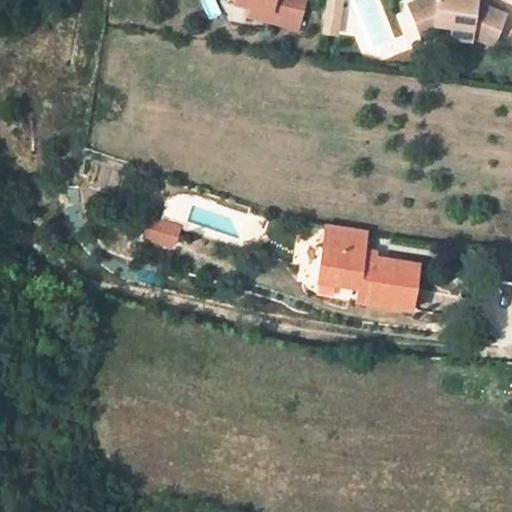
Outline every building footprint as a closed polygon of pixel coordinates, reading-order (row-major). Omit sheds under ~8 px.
[(198,0),(203,14),(217,9),(213,0),(198,0)] [(265,25),(293,28),(296,0),(221,0),(224,3),(246,5),(245,14),(266,16),(265,25)] [(335,34),(339,0),(320,0),(316,32),(335,34)] [(405,0),(395,5),(407,30),(418,23),(440,31),(437,39),(456,46),(458,38),(482,46),(493,13),(465,4),(465,0),(405,0)] [(171,245),(177,226),(149,218),(143,236),(171,245)] [(419,264),(362,255),(367,230),(329,224),(324,252),(320,255),(316,280),(357,286),(355,299),(367,301),(395,306),(412,308),(419,264)] [(395,306),(367,301),(367,307),(394,311),(395,306)] [(20,349),(21,366),(40,365),(40,349),(20,349)]
